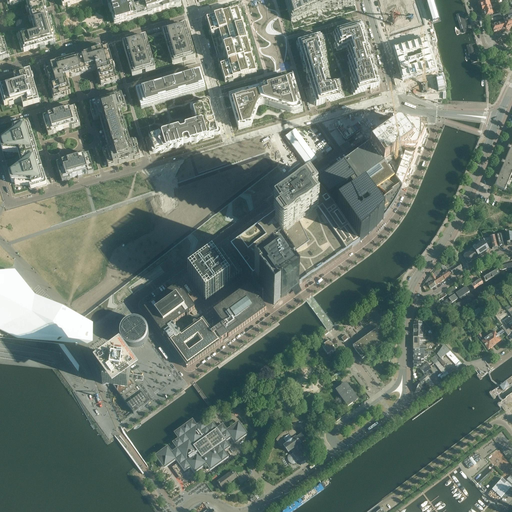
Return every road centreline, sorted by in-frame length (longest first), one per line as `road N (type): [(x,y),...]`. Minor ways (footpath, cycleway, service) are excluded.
road 1 (residential): [(431,113),(432,136),(382,234),(189,377),(133,303),(176,270)]
road 2 (residential): [(0,179),(8,207),(231,143)]
road 3 (residential): [(511,433),(493,422),(370,511)]
road 4 (residential): [(218,240),(345,147)]
road 5 (residential): [(218,240),(247,280),(205,310),(176,270)]
road 6 (residential): [(194,14),(231,143)]
road 7 (residential): [(401,398),(420,399),(511,342)]
road 8 (tertiary): [(468,187),(408,293)]
